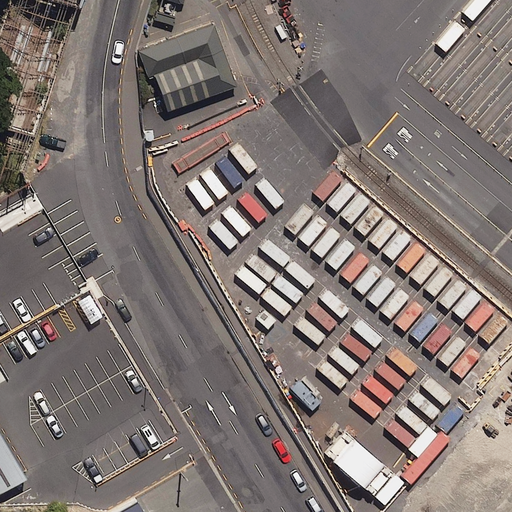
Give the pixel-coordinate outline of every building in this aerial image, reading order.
[(193,11),(196,0),(163,0),(163,3),(193,11)] [(215,34),(150,54),(170,118),(235,97),(215,34)] [(156,96),(142,101),(147,119),(162,115),(156,96)] [(0,490),(164,395),(95,287),(0,342),(0,490)] [(361,331),(330,304),(308,329),(311,332),(276,373),(304,397),(361,331)] [(392,352),(374,336),(314,407),(333,423),(392,352)] [(473,411),(408,356),(310,470),(335,511),(347,511),(368,488),(391,507),(473,411)] [(297,400),(289,411),(307,425),(297,438),(309,447),(327,422),(297,400)] [(511,511),(511,440),(486,417),(400,511),(511,511)] [(234,511),(208,471),(144,511),(234,511)]
